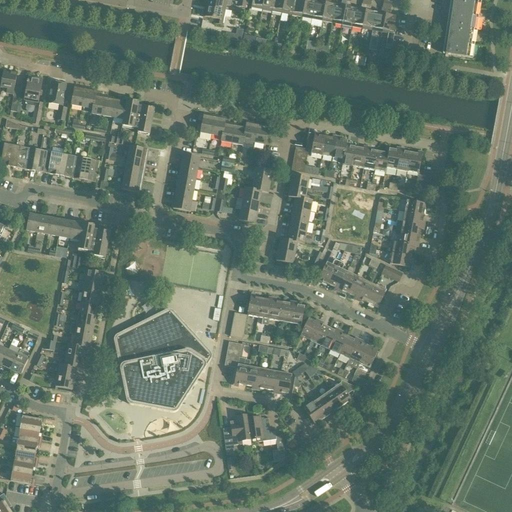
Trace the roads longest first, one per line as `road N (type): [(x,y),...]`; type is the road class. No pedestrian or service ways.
road 1 (residential): [(382,326),(398,289),(419,283),(433,255),(442,148),(291,123)]
road 2 (residential): [(314,438),(287,405),(214,392),(234,277)]
road 3 (residential): [(183,102),(0,57)]
road 4 (residential): [(57,511),(69,413),(0,390)]
road 5 (tertiary): [(469,266),(511,104)]
road 6 (residential): [(152,217),(35,189),(20,199),(0,194)]
road 7 (residential): [(382,326),(308,291),(234,277)]
road 8 (residential): [(231,232),(270,238),(291,123)]
road 9 (tertiary): [(341,475),(395,430),(434,354)]
road 10 (tertiary): [(423,348),(385,423),(334,466)]
road 11 (residential): [(314,438),(359,405),(396,334)]
road 12 (residential): [(152,217),(183,102)]
